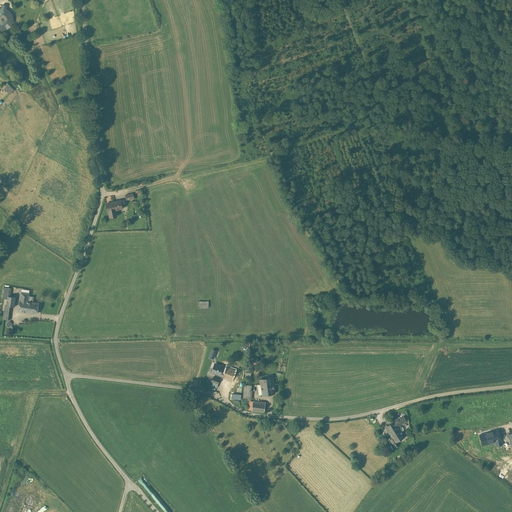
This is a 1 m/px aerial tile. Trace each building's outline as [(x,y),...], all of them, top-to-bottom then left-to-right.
[(6,8),(6,4),(1,4),(1,7),(0,7),(0,30),(2,30),(3,30),(5,30),(6,30),(8,29),(9,28),(11,27),(12,25),(12,24),(13,22),(13,20),(14,19),(13,17),(13,15),(12,13),(11,11),(9,10),(8,9),(6,8)] [(12,90),(15,85),(9,80),(6,84),(12,90)] [(121,199),(105,203),(109,217),(117,215),(116,210),(123,208),(121,199)] [(4,297),(7,297),(4,318),(11,318),(12,306),(17,306),(18,296),(12,296),(13,286),(5,286),(4,297)] [(22,291),(20,310),(40,313),(41,302),(30,301),(31,292),(22,291)] [(215,361),(211,373),(223,377),(223,379),(230,381),(228,385),(234,387),(241,367),(226,361),(225,364),(215,361)] [(274,392),(272,375),(260,377),(263,394),(274,392)] [(232,392),(232,398),(253,399),(253,384),(244,384),(244,392),(232,392)] [(266,401),(254,400),(253,409),(265,411),(266,401)] [(406,434),(399,426),(407,420),(402,414),(385,426),(397,441),(406,434)] [(498,427),(480,432),(483,443),(496,440),(497,444),(503,442),(498,427)] [(159,504),(163,501),(156,494),(152,497),(159,504)]
